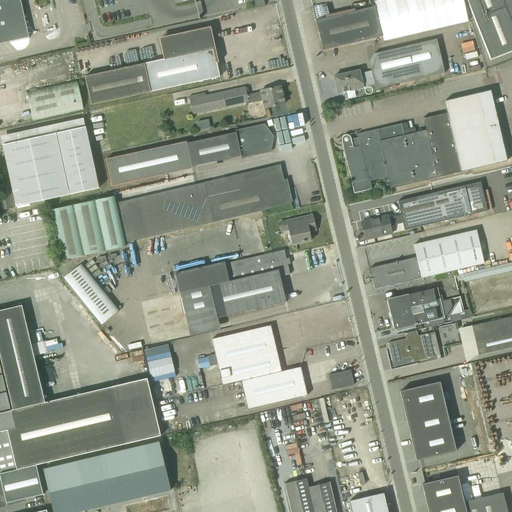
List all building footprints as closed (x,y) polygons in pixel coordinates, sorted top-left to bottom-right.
[(0,0),(0,43),(29,37),(20,0),(0,0)] [(511,0),(466,0),(490,60),(511,51),(511,0)] [(316,21),(323,51),(382,37),(375,7),(316,21)] [(209,29),(200,31),(160,39),(165,59),(144,64),(85,77),(91,105),(150,92),(220,77),(213,49),(209,29)] [(436,39),(374,54),(369,61),(372,71),(360,74),(363,87),(375,84),(376,89),(444,73),(436,39)] [(363,88),(363,87),(360,74),(359,71),(334,76),(337,94),(363,88)] [(33,120),(83,109),(77,80),(27,91),(33,120)] [(265,109),(285,104),(281,86),(260,91),(261,93),(247,96),(245,88),(198,98),(197,95),(189,97),(193,114),(245,103),(245,105),(263,101),(265,109)] [(346,135),(345,135),(344,135),(344,136),(343,136),(342,137),(342,138),(342,139),(341,139),(341,140),(354,193),(364,191),(372,189),(370,181),(387,177),(390,189),(496,164),(480,93),(456,99),(444,102),(446,113),(436,116),(436,115),(435,115),(423,118),(426,130),(416,132),(415,127),(408,129),(407,122),(357,134),(358,137),(351,139),(350,137),(349,136),(348,135),(346,135)] [(198,120),(199,130),(211,128),(209,118),(198,120)] [(241,159),(271,152),(274,137),(265,124),(235,131),(236,133),(187,143),(186,142),(106,160),(112,187),(192,169),(192,168),(241,157),(241,159)] [(58,133),(71,194),(99,188),(86,127),(58,133)] [(43,201),(71,194),(58,133),(30,139),(43,201)] [(16,207),(43,201),(30,139),(2,145),(16,207)] [(280,165),(116,204),(115,196),(52,210),(63,260),(126,246),(126,243),(292,204),(287,184),(283,185),(279,168),(281,167),(280,165)] [(393,234),(393,233),(441,222),(487,211),(480,182),(434,193),(398,202),(401,215),(395,216),(394,216),(389,218),(388,214),(362,220),(366,240),(393,234)] [(0,211),(16,208),(12,193),(0,196),(0,211)] [(312,215),(280,223),(282,231),(289,229),(293,245),(311,240),(309,232),(316,230),(312,215)] [(484,263),(476,230),(414,245),(417,258),(384,266),(370,269),(375,289),(386,286),(421,278),(484,263)] [(284,250),(225,264),(225,262),(176,274),(189,330),(219,323),(218,318),(286,302),(280,277),(290,275),(288,265),(290,264),(289,258),(286,259),(284,250)] [(464,282),(511,270),(511,262),(463,274),(464,282)] [(120,311),(82,264),(64,278),(102,325),(120,311)] [(445,318),(438,288),(388,299),(395,330),(411,326),(407,311),(412,310),(415,325),(424,323),(425,328),(444,324),(443,319),(445,318)] [(0,473),(36,466),(58,460),(160,435),(147,378),(45,403),(22,306),(0,310),(0,473)] [(460,314),(462,320),(470,318),(469,310),(463,311),(463,313),(460,314)] [(479,355),(511,347),(511,316),(462,329),(465,342),(475,340),(479,355)] [(222,385),(241,381),(247,409),(307,395),(301,367),(282,372),(271,325),(212,339),(215,352),(190,358),(193,371),(218,365),(222,385)] [(430,358),(425,335),(418,336),(417,331),(405,334),(410,333),(411,338),(388,344),(392,360),(412,355),(414,362),(430,358)] [(354,385),(350,370),(329,375),(332,390),(354,385)] [(456,451),(440,382),(400,392),(416,460),(456,451)] [(443,387),(446,401),(466,396),(463,384),(456,385),(456,384),(443,387)] [(43,469),(53,511),(81,511),(170,491),(159,442),(43,469)] [(42,495),(36,466),(0,473),(0,508),(17,504),(16,501),(42,495)] [(422,484),(428,511),(465,511),(464,502),(457,476),(422,484)] [(336,511),(330,483),(309,488),(307,479),(285,484),(291,511),(336,511)] [(352,501),(349,502),(351,511),(387,511),(383,493),(381,494),(352,501)] [(465,511),(507,511),(503,493),(464,502),(465,511)]
